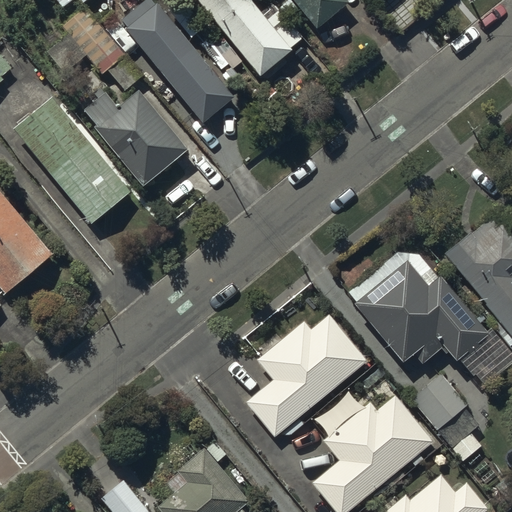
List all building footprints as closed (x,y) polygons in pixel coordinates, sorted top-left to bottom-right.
[(154,0),(153,0),(124,24),(203,118),(233,94),(154,0)] [(199,0),(258,73),(290,47),(289,45),(300,36),(278,8),(266,17),(252,0),(199,0)] [(295,0),(316,25),(346,0),(295,0)] [(143,72),(83,3),(60,23),(67,31),(46,50),(65,72),(86,53),(101,70),(104,68),(123,90),(143,72)] [(11,66),(0,52),(0,80),(3,78),(0,75),(11,66)] [(185,144),(135,87),(116,104),(96,80),(88,86),(96,95),(83,107),(96,122),(93,124),(142,181),(185,144)] [(52,94),(13,126),(92,222),(131,189),(52,94)] [(285,147),(253,173),(265,187),(297,161),(285,147)] [(0,285),(4,291),(51,252),(0,189),(0,285)] [(511,228),(497,210),(469,232),(467,229),(441,250),(511,336),(511,228)] [(406,259),(355,301),(402,358),(412,350),(422,361),(442,344),(453,358),(465,348),(468,352),(478,345),(474,340),(485,331),(437,273),(426,283),(406,259)] [(303,319),(255,358),(272,378),(245,400),(274,435),(367,359),(328,312),(310,327),(303,319)] [(438,373),(409,397),(451,446),(480,422),(438,373)] [(369,400),(322,439),(338,458),(311,481),(336,511),(344,511),(433,439),(394,393),(376,408),(369,400)] [(204,445),(175,469),(178,471),(165,482),(173,490),(156,505),(162,511),(246,511),(240,505),(249,498),(204,445)] [(409,498),(405,493),(380,511),(480,511),(487,507),(465,481),(454,490),(440,473),(409,498)] [(149,511),(150,511),(122,478),(100,496),(112,511),(149,511)]
